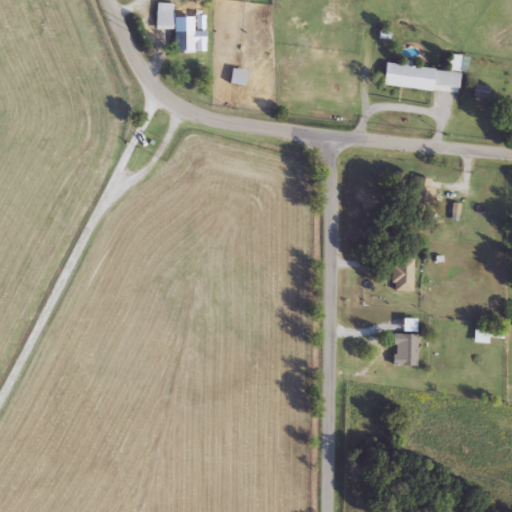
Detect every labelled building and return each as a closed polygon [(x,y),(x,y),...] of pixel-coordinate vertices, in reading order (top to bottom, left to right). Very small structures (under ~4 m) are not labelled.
[(335,0),(334,30),(353,31),(354,0),(335,0)] [(171,4),(171,29),(155,29),(155,4),(171,4)] [(192,43),(192,53),(173,53),(173,26),(189,26),(189,30),(203,30),(203,43),(192,43)] [(459,55),(459,70),(445,70),(445,55),(459,55)] [(433,68),(431,90),(382,87),(383,64),(433,68)] [(427,178),(431,205),(415,207),(411,180),(427,178)] [(411,259),(411,291),(392,291),(392,259),(411,259)] [(392,366),(392,335),(416,335),(415,366),(392,366)]
